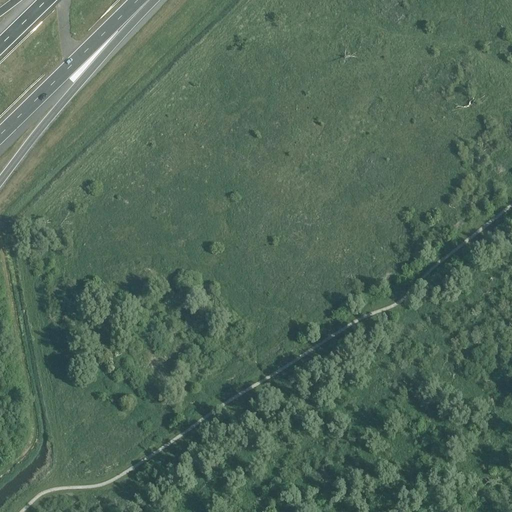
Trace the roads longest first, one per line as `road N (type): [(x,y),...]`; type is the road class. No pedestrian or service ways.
road 1 (motorway): [(0,181),(142,0)]
road 2 (motorway): [(0,133),(137,0)]
